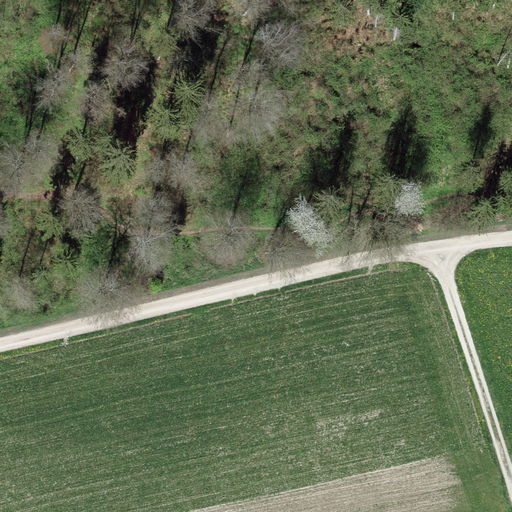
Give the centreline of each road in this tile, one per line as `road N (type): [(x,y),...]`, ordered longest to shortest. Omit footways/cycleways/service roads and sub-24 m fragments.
road 1 (track): [(511,238),(389,253),(0,347)]
road 2 (track): [(511,480),(437,248)]
